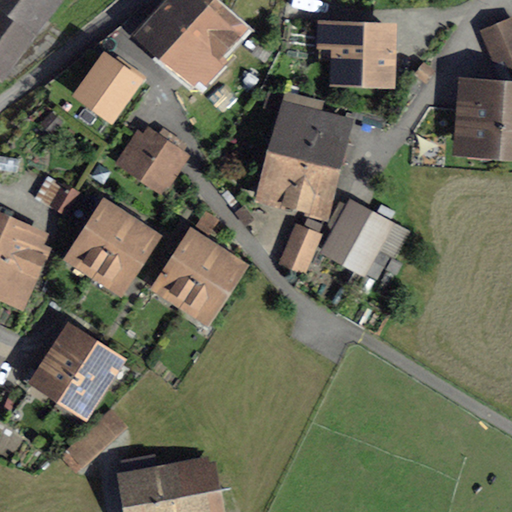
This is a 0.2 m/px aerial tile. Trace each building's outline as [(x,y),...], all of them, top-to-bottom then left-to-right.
[(0,0),(0,69),(12,59),(43,17),(42,16),(41,17),(17,0),(0,0)] [(42,16),(53,0),(17,0),(41,17),(42,16)] [(167,0),(143,28),(150,34),(145,39),(162,56),(190,81),(196,75),(204,83),(224,61),(216,53),(241,25),(211,0),(167,0)] [(484,31),(495,60),(509,54),(511,60),(511,20),(484,31)] [(389,29),(339,27),(337,77),(387,79),(389,29)] [(111,116),(136,81),(105,59),(80,94),(111,116)] [(511,86),(468,84),(464,144),(511,147),(511,86)] [(285,125),(276,157),(338,171),(346,143),(339,141),(345,120),(288,105),(290,98),(269,92),(265,105),(285,111),(282,124),(285,125)] [(135,137),(121,160),(158,185),(162,178),(169,183),(180,165),(174,161),(187,139),(166,125),(156,141),(149,137),(145,143),(135,137)] [(332,194),(338,171),(276,157),(266,197),(327,213),(332,194)] [(63,186),(52,205),(65,212),(77,194),(63,186)] [(73,254),(98,269),(129,221),(105,205),(73,254)] [(352,206),(328,250),(353,264),(343,281),(352,286),(387,226),(352,206)] [(0,291),(20,300),(43,249),(36,246),(41,234),(0,217),(0,291)] [(297,227),(283,262),(303,270),(322,225),(307,219),(303,230),(297,227)] [(153,237),(129,221),(98,269),(122,285),(153,237)] [(161,283),(185,299),(216,251),(192,235),(167,273),(165,272),(164,274),(166,275),(161,283)] [(240,266),(216,251),(185,299),(209,315),(240,266)] [(62,394),(93,345),(98,339),(85,330),(81,337),(69,330),(38,378),(62,394)] [(111,347),(98,339),(93,345),(62,394),(86,410),(118,361),(106,354),(111,347)] [(111,412),(63,456),(80,476),(88,469),(84,464),(124,427),(111,412)] [(125,474),(132,511),(219,511),(211,467),(204,469),(202,458),(183,461),(184,464),(125,474)]
